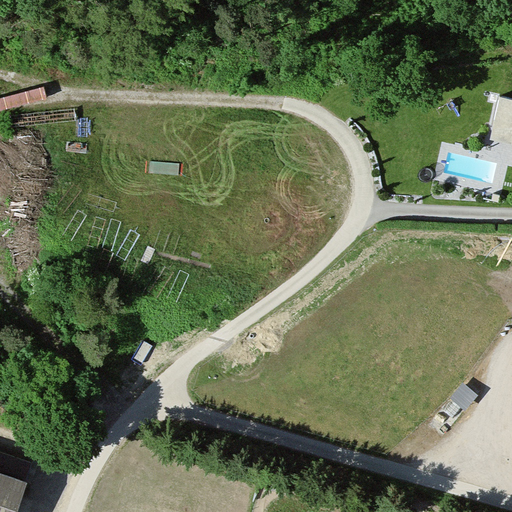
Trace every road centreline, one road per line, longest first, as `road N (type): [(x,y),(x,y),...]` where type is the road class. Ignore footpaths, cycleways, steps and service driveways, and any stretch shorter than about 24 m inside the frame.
road 1 (track): [(156,409),(192,353),(294,284),(340,240),(365,190),(351,143),(315,110),(251,97),(95,90),(5,104)]
road 2 (track): [(70,511),(81,476),(112,432),(156,409),(243,425),(511,503)]
